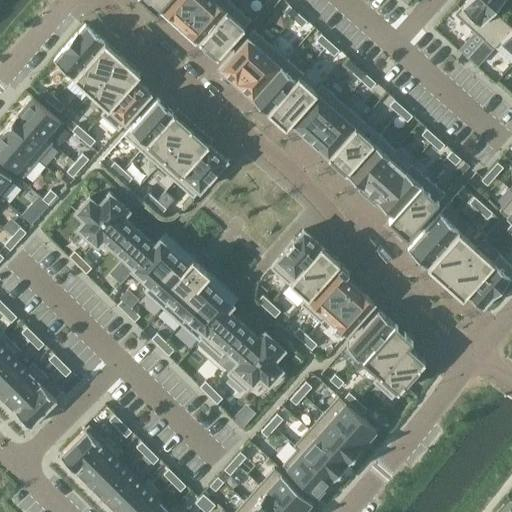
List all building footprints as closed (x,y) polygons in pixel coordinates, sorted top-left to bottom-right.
[(143,0),(155,11),(165,0),(143,0)] [(165,0),(155,11),(156,12),(161,6),(180,23),(200,0),(165,0)] [(229,0),(200,0),(180,23),(199,40),(200,41),(233,3),(232,3),(229,0)] [(466,0),(455,13),(484,39),(502,18),(493,10),(501,0),(466,0)] [(233,3),(200,41),(217,57),(251,19),(233,3)] [(289,5),(284,11),(293,19),(298,13),(289,5)] [(298,13),(293,19),(302,27),(307,21),(298,13)] [(502,18),(484,39),(494,48),(501,41),(511,50),(511,26),(511,27),(502,18)] [(85,23),(53,58),(74,77),(105,41),(85,23)] [(247,36),(219,68),(236,82),(236,83),(270,44),(254,28),(247,36)] [(321,34),(316,39),(325,47),(330,42),(321,34)] [(105,41),(74,77),(91,92),(122,57),(105,41)] [(330,42),(325,47),(334,55),(339,50),(330,42)] [(270,44),(236,83),(252,97),(286,58),(270,44)] [(122,57),(91,92),(107,107),(101,114),(139,72),(122,57)] [(286,58),(252,97),(267,111),(268,111),(303,72),(287,59),(286,58)] [(358,67),(353,72),(362,80),(367,74),(358,67)] [(139,72),(101,114),(118,129),(152,93),(135,78),(140,73),(139,72)] [(303,72),(268,111),(285,126),(323,84),(322,83),(316,91),(300,77),(303,73),(303,72)] [(367,74),(362,80),(371,88),(376,82),(367,74)] [(323,84),(285,126),(286,127),(290,122),(309,139),(342,102),(323,84)] [(47,89),(41,95),(50,103),(56,97),(47,89)] [(32,95),(17,113),(52,143),(53,142),(49,139),(63,123),(32,95)] [(56,97),(50,103),(60,111),(65,105),(56,97)] [(157,98),(124,135),(140,150),(174,112),(157,98)] [(394,99),(389,105),(398,113),(403,107),(394,99)] [(342,102),(309,139),(328,156),(329,157),(362,119),(362,118),(361,118),(342,102)] [(403,107),(398,113),(407,121),(412,115),(403,107)] [(174,112),(140,150),(157,165),(191,128),(174,112)] [(17,113),(3,129),(38,159),(52,143),(17,113)] [(362,119),(329,157),(346,172),(379,134),(362,119)] [(77,124),(72,130),(81,138),(86,132),(77,124)] [(191,128),(157,165),(174,180),(208,143),(191,128)] [(427,128),(421,134),(430,142),(436,136),(427,128)] [(3,129),(0,132),(0,156),(23,176),(38,159),(3,129)] [(86,132),(81,138),(90,146),(95,139),(86,132)] [(379,134),(346,172),(362,186),(395,149),(380,135),(381,135),(379,134)] [(436,136),(430,142),(439,150),(445,144),(436,136)] [(208,143),(174,180),(193,197),(226,160),(208,143)] [(395,149),(362,186),(362,187),(363,187),(377,200),(378,201),(411,163),(411,162),(407,166),(393,153),(396,149),(395,149)] [(452,151),(447,156),(456,164),(461,158),(452,151)] [(82,153),(74,162),(80,167),(88,158),(82,153)] [(114,161),(109,167),(118,175),(123,169),(114,161)] [(74,162),(66,171),(72,176),(80,167),(74,162)] [(489,170),(495,176),(503,167),(497,162),(489,170)] [(411,163),(378,201),(393,215),(388,220),(389,220),(427,177),(411,163)] [(0,166),(0,196),(3,200),(4,199),(1,196),(15,179),(0,166)] [(123,169),(118,175),(127,183),(132,177),(123,169)] [(489,170),(481,179),(487,185),(495,176),(489,170)] [(427,177),(389,220),(407,236),(439,201),(445,193),(434,183),(427,177)] [(50,189),(42,198),(48,203),(56,194),(50,189)] [(89,196),(76,211),(85,219),(78,227),(97,244),(103,238),(123,216),(129,209),(109,192),(98,204),(89,196)] [(148,192),(143,198),(151,206),(157,200),(148,192)] [(511,195),(499,210),(506,216),(511,221),(511,195)] [(475,197),(469,202),(478,210),(484,204),(475,197)] [(42,198),(34,207),(40,212),(48,203),(42,198)] [(157,200),(151,206),(160,214),(166,208),(157,200)] [(484,204),(478,210),(487,218),(493,212),(484,204)] [(440,213),(408,249),(427,266),(428,267),(459,231),(440,213)] [(123,216),(103,238),(134,266),(154,244),(123,216)] [(20,226),(12,235),(18,240),(26,231),(20,226)] [(303,229),(270,266),(289,284),(291,282),(290,281),(322,246),(303,229)] [(459,231),(428,267),(445,282),(476,246),(459,231)] [(12,235),(4,244),(10,249),(18,240),(12,235)] [(134,266),(130,271),(147,287),(144,291),(145,292),(183,249),(172,239),(167,245),(159,238),(154,244),(134,266)] [(322,246),(290,281),(291,282),(306,296),(300,303),(301,304),(334,267),(335,267),(340,262),(322,246)] [(476,246),(445,282),(462,297),(500,254),(499,254),(493,261),(476,246)] [(183,249),(145,292),(163,308),(201,265),(183,249)] [(74,250),(69,256),(77,264),(83,259),(74,250)] [(511,265),(500,254),(462,297),(463,297),(467,292),(483,307),(510,276),(511,274),(511,265)] [(83,259),(77,264),(86,273),(91,267),(83,259)] [(201,265),(163,308),(181,324),(219,281),(201,265)] [(334,267),(301,304),(320,321),(354,284),(335,267),(334,267)] [(219,281),(181,324),(199,340),(201,339),(228,310),(233,304),(224,297),(230,291),(219,281)] [(354,284),(320,321),(321,322),(324,318),(344,336),(374,303),(354,284)] [(262,294),(257,300),(266,309),(271,303),(262,294)] [(123,298),(117,304),(126,312),(131,307),(123,298)] [(0,299),(0,310),(2,313),(8,307),(0,299)] [(271,303),(266,309),(275,316),(280,311),(271,303)] [(8,307),(2,313),(11,322),(16,316),(8,307)] [(131,307),(126,312),(134,321),(140,315),(131,307)] [(378,309),(346,344),(363,360),(395,324),(378,309)] [(228,310),(201,339),(221,357),(227,349),(239,360),(259,338),(228,310)] [(395,324),(363,360),(379,374),(373,381),(374,382),(412,339),(395,324)] [(27,326),(21,331),(30,340),(35,334),(27,326)] [(299,327),(293,333),(303,341),(308,335),(299,327)] [(239,360),(226,373),(246,391),(259,376),(268,384),(282,369),(273,361),(284,348),(264,331),(259,338),(239,360)] [(157,332),(151,338),(160,347),(165,341),(157,332)] [(35,334),(30,340),(38,348),(44,343),(35,334)] [(308,335),(303,341),(311,349),(317,343),(308,335)] [(7,336),(0,342),(0,370),(20,350),(7,336)] [(412,339),(374,382),(391,397),(425,360),(408,345),(413,340),(412,339)] [(165,341),(160,347),(168,355),(174,349),(165,341)] [(20,350),(0,370),(0,394),(1,396),(34,363),(33,362),(26,369),(14,357),(21,350),(20,350)] [(54,353),(48,359),(57,367),(63,362),(54,353)] [(63,362),(57,367),(65,376),(71,370),(63,362)] [(34,363),(1,396),(15,409),(48,377),(34,363)] [(335,373),(329,379),(338,387),(344,381),(335,373)] [(48,377),(15,409),(31,425),(57,399),(41,384),(48,377)] [(205,380),(200,386),(208,395),(214,389),(205,380)] [(306,381),(298,390),(304,395),(312,386),(306,381)] [(214,389),(208,395),(217,403),(222,397),(214,389)] [(298,390),(290,399),(296,404),(304,395),(298,390)] [(349,392),(343,398),(352,406),(358,400),(349,392)] [(338,395),(323,412),(361,446),(376,429),(338,395)] [(358,400),(352,406),(361,414),(367,408),(358,400)] [(323,412),(308,428),(346,462),(361,446),(323,412)] [(277,413),(269,422),(275,427),(283,418),(277,413)] [(115,414),(109,419),(117,428),(123,422),(115,414)] [(123,422),(117,428),(126,436),(131,431),(123,422)] [(269,422),(261,431),(267,436),(275,427),(269,422)] [(89,424),(60,454),(76,470),(108,437),(108,436),(104,439),(89,424)] [(308,428),(294,444),(332,478),(346,462),(308,428)] [(108,437),(76,470),(89,483),(122,450),(108,437)] [(142,441),(136,446),(145,455),(150,449),(142,441)] [(297,448),(283,465),(317,495),(332,478),(294,444),(293,445),(297,448)] [(150,449),(145,455),(153,463),(158,458),(150,449)] [(122,450),(89,483),(103,497),(129,471),(116,458),(123,451),(122,450)] [(240,451),(232,460),(238,465),(246,456),(240,451)] [(232,460),(224,469),(230,474),(238,465),(232,460)] [(274,467),(259,484),(290,511),(301,511),(312,501),(274,467)] [(169,468),(163,474),(172,482),(177,476),(169,468)] [(129,471),(103,497),(116,510),(142,484),(129,471)] [(177,476),(172,482),(180,491),(186,485),(177,476)] [(218,476),(209,485),(215,490),(223,481),(218,476)] [(142,484),(116,510),(118,511),(141,511),(156,498),(142,484)] [(290,511),(259,484),(244,500),(257,511),(290,511)] [(203,494),(195,502),(200,508),(209,498),(203,494)] [(156,498),(141,511),(168,511),(173,508),(172,507),(169,510),(156,498)] [(209,498),(200,508),(205,511),(207,511),(215,504),(209,498)] [(257,511),(244,500),(233,511),(257,511)]
